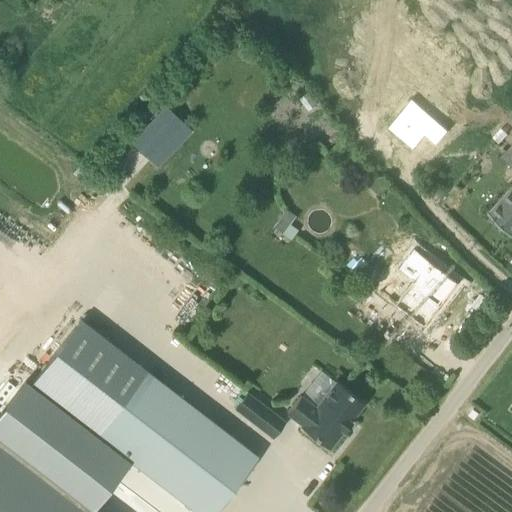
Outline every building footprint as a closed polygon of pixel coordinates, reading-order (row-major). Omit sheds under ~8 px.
[(411,98),(388,125),(412,146),(424,131),(437,141),(448,128),(411,98)] [(169,102),(141,135),(154,146),(182,113),(169,102)] [(79,165),(71,175),(81,183),(89,172),(79,165)] [(488,212),(511,234),(511,167),(502,178),(511,187),(488,212)] [(377,177),(369,186),(379,195),(387,186),(377,177)] [(282,217),(274,226),(279,229),(293,239),(300,230),(292,224),(297,216),(288,209),(285,212),(282,217)] [(0,300),(21,314),(53,263),(0,230),(0,300)] [(390,295),(380,308),(397,320),(406,308),(411,312),(425,322),(459,278),(414,243),(398,264),(413,276),(396,298),(389,293),(389,294),(390,295)] [(0,511),(93,511),(92,510),(116,478),(130,460),(197,511),(214,511),(258,456),(208,418),(81,320),(30,384),(25,381),(14,395),(0,413),(0,511)] [(351,420),(365,402),(336,380),(316,407),(301,395),(287,413),(302,424),(301,426),(329,448),(343,431),(344,432),(352,421),(351,420)] [(273,438),(285,422),(247,392),(235,408),(273,438)]
